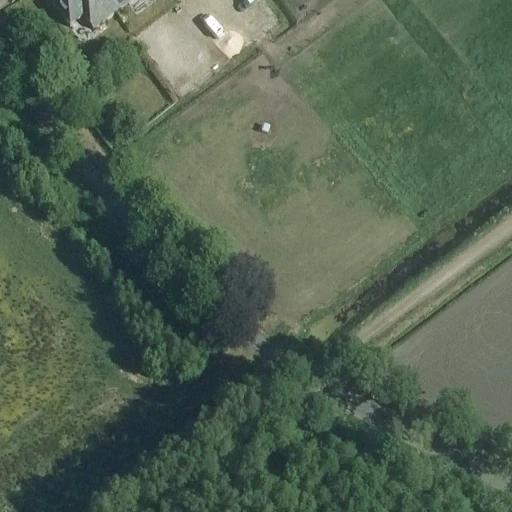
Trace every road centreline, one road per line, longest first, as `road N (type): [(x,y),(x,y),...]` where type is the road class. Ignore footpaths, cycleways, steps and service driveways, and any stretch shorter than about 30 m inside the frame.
road 1 (tertiary): [(511,485),(334,395),(225,321),(122,212),(0,52)]
road 2 (track): [(308,378),(511,224)]
road 3 (track): [(197,511),(298,372)]
